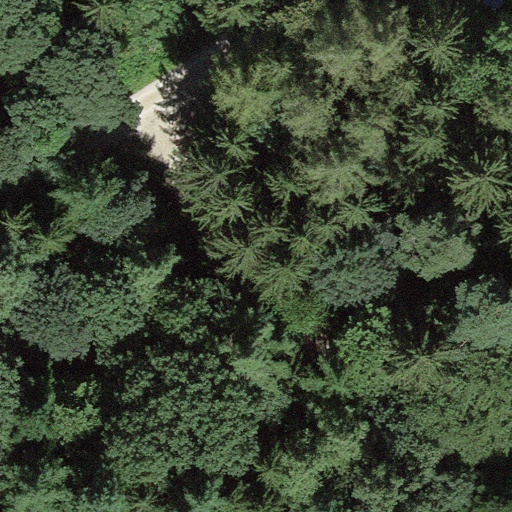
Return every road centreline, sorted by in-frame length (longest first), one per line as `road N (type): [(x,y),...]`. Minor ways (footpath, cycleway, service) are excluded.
road 1 (track): [(156,120),(288,305),(511,442)]
road 2 (track): [(323,0),(156,120),(0,192)]
